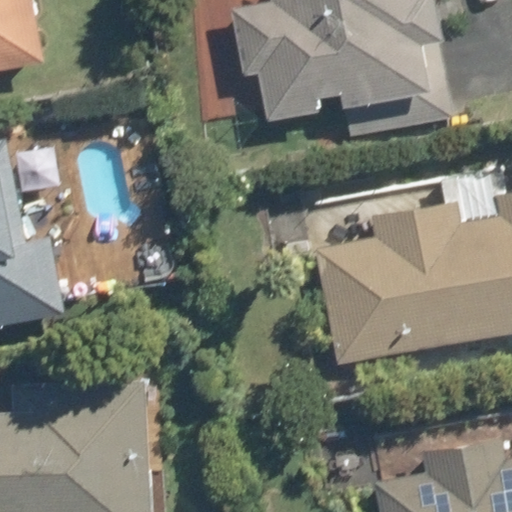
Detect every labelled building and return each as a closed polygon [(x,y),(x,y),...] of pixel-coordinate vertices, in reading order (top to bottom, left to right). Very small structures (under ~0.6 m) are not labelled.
[(0,0),(0,63),(46,54),(34,0),(0,0)] [(350,132),(454,111),(431,0),(253,0),(231,4),(255,126),(345,108),(350,132)] [(8,146),(0,147),(0,320),(63,309),(47,228),(25,232),(8,146)] [(511,179),(488,184),(493,209),(461,215),(456,190),(366,208),(371,230),(313,242),(335,357),(511,322),(511,179)] [(13,387),(12,406),(0,405),(0,511),(151,511),(155,391),(13,387)] [(511,511),(511,438),(503,441),(499,425),(422,443),(426,460),(369,473),(378,511),(511,511)]
